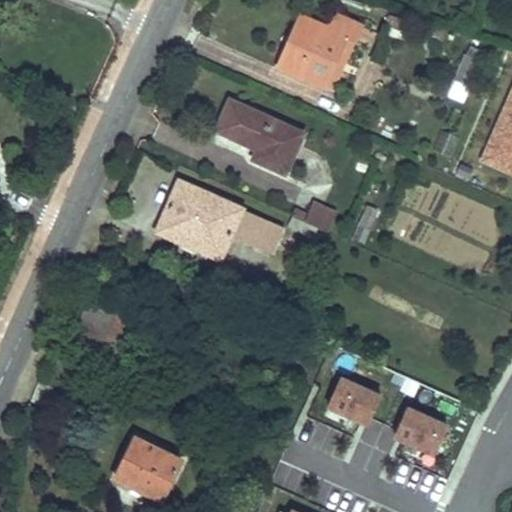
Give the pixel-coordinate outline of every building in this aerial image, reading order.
[(420,20),(378,7),(370,32),(385,36),(387,31),(414,39),(420,20)] [(301,17),(278,68),(326,87),(334,90),(356,40),(359,41),(366,24),(335,10),(327,28),(301,17)] [(449,85),(464,91),(476,60),(462,54),(449,85)] [(511,86),(480,159),(511,173),(511,86)] [(301,131),(230,98),(215,131),(252,148),(249,157),(283,172),(301,131)] [(432,152),(446,159),(456,137),(442,131),(432,152)] [(280,227),(181,179),(158,232),(219,261),(230,237),(269,253),(280,227)] [(311,224),(328,232),(337,210),(314,200),(309,212),(305,221),(311,224)] [(378,212),(367,207),(354,237),(365,242),(370,230),(378,212)] [(303,220),(305,221),(309,212),(298,208),(294,216),(303,220)] [(294,216),(289,214),(281,231),(295,238),(303,220),(294,216)] [(117,321),(95,372),(115,380),(142,317),(84,292),(79,304),(117,321)] [(117,321),(79,304),(69,326),(82,332),(69,361),(95,372),(117,321)] [(82,332),(69,326),(56,355),(69,361),(82,332)] [(167,374),(172,354),(150,349),(145,368),(167,374)] [(384,396),(341,376),(327,409),(369,428),(384,396)] [(455,427),(411,409),(398,440),(442,458),(455,427)] [(181,461),(134,436),(112,479),(159,503),(181,461)]
